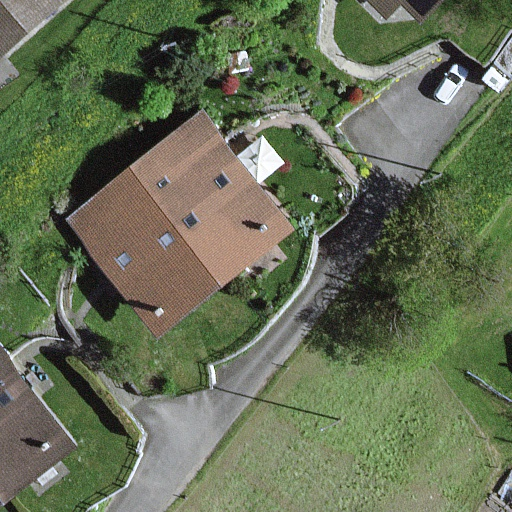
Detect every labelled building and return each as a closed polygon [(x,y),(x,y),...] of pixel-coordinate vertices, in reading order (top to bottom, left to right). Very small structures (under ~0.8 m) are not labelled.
[(59,0),(0,0),(0,47),(1,49),(59,0)] [(291,220),(208,117),(146,168),(229,270),(291,220)] [(167,320),(229,270),(146,168),(84,218),(167,320)] [(0,344),(0,471),(11,484),(73,434),(0,344)] [(0,492),(11,484),(0,471),(0,492)]
